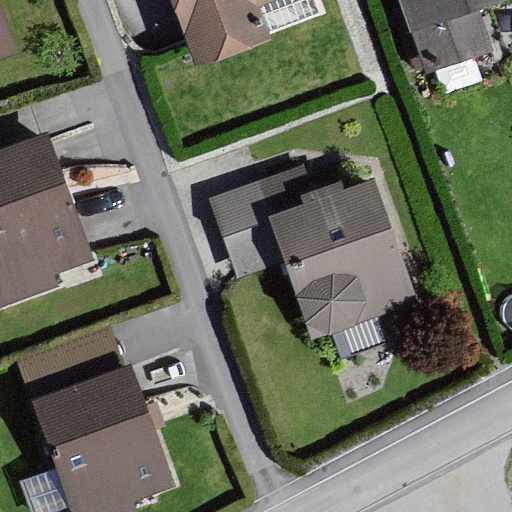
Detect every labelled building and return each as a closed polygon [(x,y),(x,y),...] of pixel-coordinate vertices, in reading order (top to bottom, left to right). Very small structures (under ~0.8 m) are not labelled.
[(172,0),(196,64),(272,37),(258,0),(172,0)] [(405,0),(428,66),(486,47),(472,5),(487,0),(405,0)] [(0,70),(10,65),(0,37),(0,70)] [(88,250),(43,131),(0,147),(0,304),(54,285),(47,266),(88,250)] [(303,166),(213,198),(224,231),(265,217),(315,200),(303,166)] [(418,296),(377,179),(315,200),(265,217),(306,335),(418,296)] [(168,481),(125,367),(38,400),(80,511),(118,511),(130,508),(126,497),(168,481)] [(39,500),(69,489),(57,456),(27,467),(39,500)]
